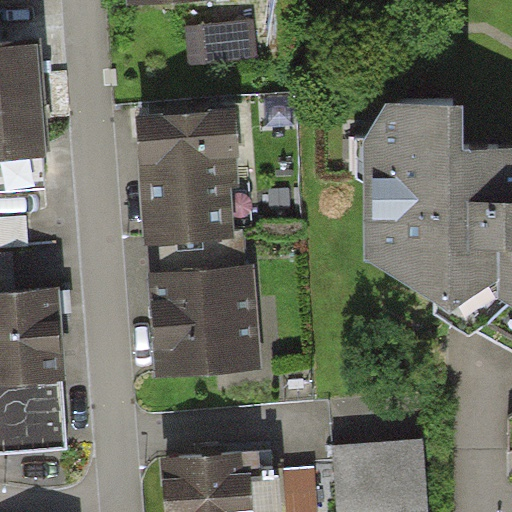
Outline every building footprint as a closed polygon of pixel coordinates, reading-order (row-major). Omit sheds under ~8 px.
[(189,32),(191,62),(241,58),(238,28),(189,32)] [(0,186),(47,183),(36,41),(0,43),(0,186)] [(511,145),(454,146),(453,98),(393,99),(373,134),(376,250),(511,331),(511,145)] [(238,183),(233,114),(142,121),(151,236),(175,234),(230,230),(226,184),(238,183)] [(27,215),(0,217),(0,248),(29,246),(27,215)] [(256,363),(249,269),(239,269),(236,230),(230,230),(175,234),(178,274),(156,276),(162,370),(256,363)] [(0,452),(68,447),(55,286),(15,289),(12,256),(0,257),(0,452)] [(430,511),(425,438),(333,445),(338,511),(430,511)] [(276,511),(272,451),(169,459),(172,511),(276,511)] [(319,511),(316,466),(285,468),(287,511),(319,511)]
